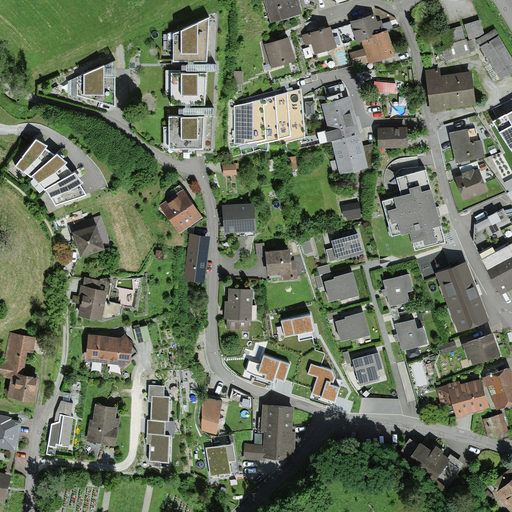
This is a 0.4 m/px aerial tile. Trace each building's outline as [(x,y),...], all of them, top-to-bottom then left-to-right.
[(264,0),(271,23),(302,13),(297,0),(264,0)] [(375,14),(350,22),(351,24),(356,39),(357,42),(362,41),(372,38),(372,35),(385,31),(383,24),(382,21),(377,22),(375,14)] [(205,61),(206,18),(171,33),(171,61),(205,61)] [(480,20),(464,25),(469,40),(485,35),(480,20)] [(391,21),(383,24),(385,31),(387,30),(393,29),(391,21)] [(356,39),(351,24),(338,28),(344,45),(350,43),(349,41),(356,39)] [(447,46),(442,48),(446,61),(471,54),(470,52),(467,41),(467,39),(466,39),(462,26),(442,31),(447,46)] [(330,27),(302,36),(306,46),(312,44),(315,54),(337,48),(331,30),(330,27)] [(338,28),(331,30),(337,48),(344,45),(338,28)] [(511,56),(495,29),(476,40),(500,80),(511,72),(511,56)] [(368,62),(368,63),(395,56),(387,30),(385,31),(372,35),(372,38),(362,41),(364,49),(368,62)] [(264,45),(272,68),(296,60),(288,37),(264,45)] [(473,40),(467,41),(470,52),(476,50),(473,40)] [(272,68),(264,45),(263,42),(262,43),(266,65),(264,65),(266,72),(273,70),(272,68)] [(368,62),(364,49),(350,53),(354,66),(368,62)] [(113,106),(112,60),(70,80),(69,94),(113,106)] [(426,69),(431,111),(443,110),(443,109),(475,105),(471,72),(441,75),(440,67),(426,69)] [(203,104),(204,72),(170,73),(169,106),(203,104)] [(396,85),(374,82),(373,91),(395,94),(396,85)] [(243,104),(234,106),(234,145),(257,141),(258,145),(280,140),(281,144),(305,137),(301,89),(271,97),(259,100),(246,103),(243,104)] [(331,140),(341,174),(369,167),(350,96),(321,103),(328,129),(317,132),(320,143),(331,140)] [(314,102),(306,102),(307,116),(315,116),(314,102)] [(511,112),(493,122),(511,150),(511,112)] [(202,116),(167,116),(167,147),(200,147),(202,116)] [(378,128),(379,147),(408,146),(408,127),(378,128)] [(450,133),(457,163),(485,157),(482,140),(478,141),(475,128),(468,130),(467,129),(450,133)] [(49,144),(37,137),(14,166),(25,173),(50,194),(56,207),(89,194),(84,181),(67,163),(70,160),(58,150),(54,153),(47,147),(49,144)] [(295,156),(287,157),(289,170),(297,169),(295,156)] [(459,168),(461,174),(473,169),(474,171),(479,169),(479,171),(481,171),(479,165),(477,161),(459,168)] [(486,162),(479,165),(481,171),(488,168),(486,162)] [(234,166),(224,166),(224,174),(235,174),(234,166)] [(462,176),(454,179),(463,201),(487,191),(479,171),(479,169),(474,171),(473,169),(461,174),(462,176)] [(446,242),(427,170),(396,178),(401,196),(383,201),(393,238),(410,233),(415,251),(446,242)] [(183,190),(161,205),(180,232),(202,217),(183,190)] [(359,202),(341,205),(344,217),(346,216),(347,221),(362,217),(359,202)] [(223,205),(224,233),(256,231),(254,203),(223,205)] [(474,222),(473,243),(501,295),(502,295),(511,289),(511,213),(506,214),(503,208),(474,222)] [(95,225),(73,233),(81,254),(102,247),(95,225)] [(190,234),(185,279),(204,281),(209,237),(190,234)] [(363,253),(358,234),(332,241),(334,248),(327,250),(330,261),(337,259),(337,261),(363,253)] [(304,249),(314,250),(315,242),(305,241),(304,249)] [(265,244),(256,244),(257,257),(266,256),(265,244)] [(291,250),(266,252),(268,276),(281,275),(281,281),(298,279),(296,260),(292,260),(291,250)] [(448,304),(478,293),(467,262),(436,273),(448,304)] [(328,265),(318,267),(320,275),(330,272),(328,265)] [(360,296),(353,272),(334,278),(334,279),(324,282),(330,302),(339,299),(340,301),(360,296)] [(409,274),(384,281),(391,307),(410,302),(407,292),(414,290),(409,274)] [(81,288),(79,313),(102,315),(104,290),(81,288)] [(228,302),(225,301),(225,320),(227,320),(226,329),(248,330),(248,320),(251,321),(253,290),(229,289),(228,302)] [(489,320),(478,293),(448,304),(459,332),(489,320)] [(371,336),(364,311),(344,317),(345,318),(335,321),(341,342),(350,340),(351,341),(371,336)] [(310,313),(281,320),(285,335),(299,332),(300,338),(312,335),(311,330),(314,329),(310,313)] [(415,319),(395,325),(402,351),(407,349),(409,358),(421,355),(418,347),(428,344),(423,327),(418,329),(415,319)] [(147,327),(135,330),(138,343),(150,339),(147,327)] [(492,333),(462,344),(469,360),(471,360),(473,365),(501,354),(492,333)] [(20,376),(25,349),(31,350),(33,339),(11,335),(3,375),(11,376),(8,394),(31,398),(34,379),(20,376)] [(121,338),(89,335),(86,361),(118,365),(122,369),(131,362),(131,359),(137,353),(132,347),(132,344),(125,335),(121,338)] [(454,341),(440,346),(443,354),(457,349),(454,341)] [(348,351),(343,353),(345,359),(347,364),(351,362),(348,351)] [(353,360),(360,386),(380,381),(377,370),(383,368),(379,353),(353,360)] [(290,364),(264,356),(261,365),(249,361),(246,372),(255,376),(273,382),(275,378),(284,381),(290,364)] [(331,370),(311,364),(308,374),(318,377),(312,394),(335,401),(339,388),(332,386),(335,378),(331,370)] [(511,369),(511,367),(483,378),(486,387),(488,386),(497,410),(511,404),(511,369)] [(437,389),(443,408),(453,405),(457,418),(467,415),(466,414),(488,407),(480,380),(460,386),(459,382),(437,389)] [(152,396),(163,396),(164,387),(150,386),(149,402),(151,402),(152,396)] [(169,422),(170,397),(163,396),(152,396),(151,402),(151,421),(165,422),(169,422)] [(222,402),(204,397),(201,431),(216,434),(222,402)] [(251,401),(243,399),(242,406),(249,407),(251,401)] [(52,424),(47,454),(54,456),(57,444),(69,446),(74,416),(71,416),(73,404),(61,402),(57,411),(55,423),(52,424)] [(116,408),(95,405),(93,420),(90,420),(87,441),(116,446),(120,420),(115,419),(116,408)] [(294,408),(264,406),(262,432),(266,432),(265,446),(246,444),(245,458),(265,460),(265,457),(295,459),(297,431),(292,431),(294,408)] [(503,413),(482,419),(488,437),(508,431),(503,413)] [(19,422),(0,417),(0,444),(13,447),(19,422)] [(148,420),(147,434),(165,435),(165,422),(151,421),(148,420)] [(147,434),(146,444),(150,445),(149,461),(168,463),(170,435),(165,435),(147,434)] [(410,458),(419,445),(410,439),(401,451),(410,458)] [(431,450),(421,443),(419,445),(410,458),(405,465),(433,485),(437,480),(447,487),(464,464),(450,454),(448,458),(442,454),(444,451),(435,445),(431,450)] [(233,444),(207,448),(211,476),(217,475),(217,477),(220,477),(219,475),(231,473),(229,462),(236,461),(233,444)] [(494,490),(493,492),(510,511),(511,511),(511,467),(491,486),(494,490)] [(0,501),(5,502),(12,476),(0,472),(0,501)]
